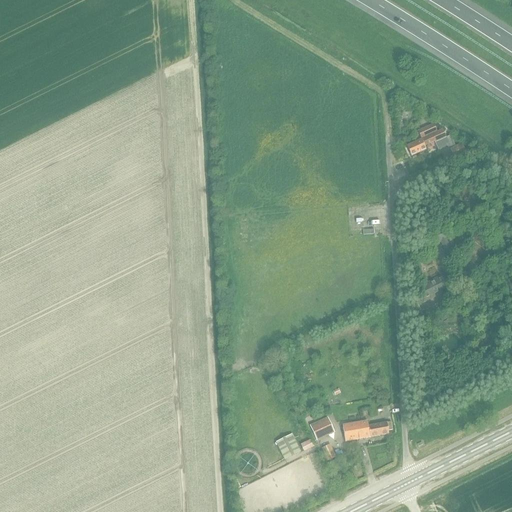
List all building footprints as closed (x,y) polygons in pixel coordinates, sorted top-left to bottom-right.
[(426,150),(424,146),(434,141),(435,143),(446,138),(443,130),(437,132),(434,124),(418,131),(421,140),(407,146),(411,156),(426,150)] [(462,144),(450,149),(455,159),(467,154),(462,144)] [(496,227),(488,230),(493,242),(501,239),(496,227)] [(428,233),(433,244),(439,242),(444,253),(450,250),(439,228),(428,233)] [(414,296),(411,298),(415,306),(434,297),(433,294),(441,291),(448,287),(443,275),(435,279),(424,284),(425,286),(412,292),(414,296)] [(461,303),(455,306),(460,315),(466,313),(461,303)] [(370,420),(342,425),(345,441),(388,434),(388,430),(392,430),(391,421),(371,425),(370,420)] [(334,432),(329,421),(318,426),(316,423),(309,426),(316,440),(334,432)] [(284,458),(299,451),(291,434),(276,442),(284,458)] [(302,449),(313,444),(311,440),(300,445),(302,449)] [(333,458),(327,446),(322,449),(327,460),(333,458)]
